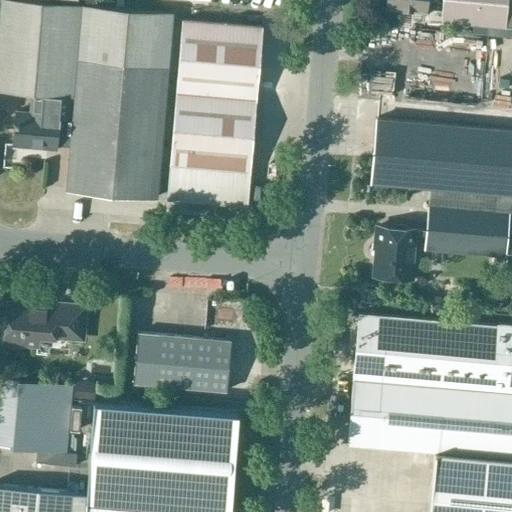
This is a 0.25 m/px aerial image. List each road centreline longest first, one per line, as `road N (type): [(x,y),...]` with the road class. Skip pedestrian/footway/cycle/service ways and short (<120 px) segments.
road 1 (unclassified): [(303,270),(0,244)]
road 2 (unclassified): [(327,0),(303,270)]
road 3 (unclassified): [(282,511),(303,270)]
